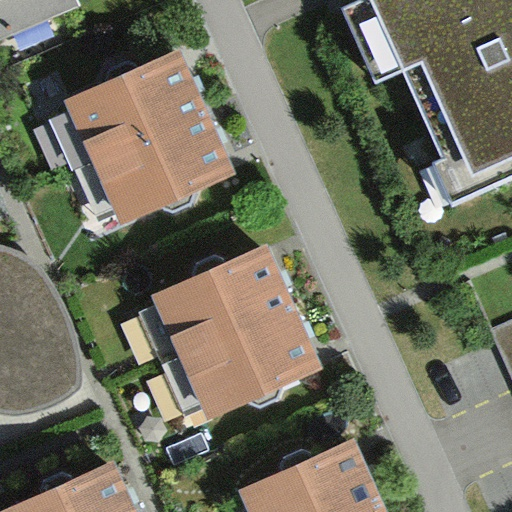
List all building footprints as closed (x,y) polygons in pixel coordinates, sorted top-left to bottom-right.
[(0,0),(0,42),(85,3),(83,0),(0,0)] [(511,0),(382,0),(460,170),(511,146),(511,0)] [(186,36),(67,85),(119,210),(239,160),(186,36)] [(265,240),(158,279),(203,403),(310,364),(265,240)] [(511,321),(500,326),(511,358),(511,321)] [(509,451),(511,460),(511,398),(465,414),(479,460),(509,451)] [(381,511),(351,435),(228,483),(239,511),(381,511)] [(136,511),(108,453),(3,504),(6,511),(136,511)]
